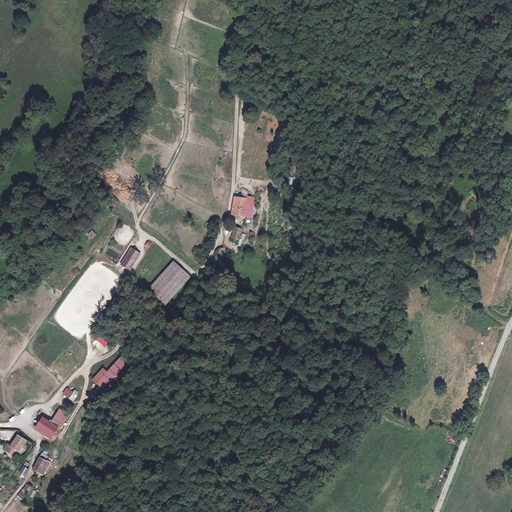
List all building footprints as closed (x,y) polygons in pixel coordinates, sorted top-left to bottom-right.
[(249,203),(235,199),(234,204),(234,206),(233,210),(232,214),(245,217),(249,203)] [(235,229),(231,241),(237,243),(242,232),(235,229)] [(92,230),(87,234),(92,239),(97,235),(92,230)] [(149,249),(153,244),(148,240),(144,246),(149,249)] [(129,270),(139,255),(131,249),(121,265),(129,270)] [(147,291),(164,306),(190,279),(173,263),(147,291)] [(105,348),(109,344),(100,336),(95,340),(105,348)] [(132,366),(120,357),(95,385),(107,395),(132,366)] [(63,409),(59,415),(66,419),(70,414),(63,409)] [(58,414),(52,423),(59,428),(61,429),(67,420),(66,419),(59,415),(58,414)] [(44,432),(50,422),(44,418),(37,427),(44,432)] [(52,423),(50,422),(44,432),(47,434),(52,438),(59,428),(52,423)] [(26,442),(18,436),(11,446),(8,444),(5,449),(10,452),(13,454),(16,450),(19,452),(26,442)] [(41,458),(35,468),(41,472),(43,474),(49,464),(46,462),(41,459),(41,458)] [(29,470),(24,467),(20,472),(25,476),(29,470)] [(30,493),(33,489),(27,485),(22,492),(26,495),(28,492),(30,493)]
